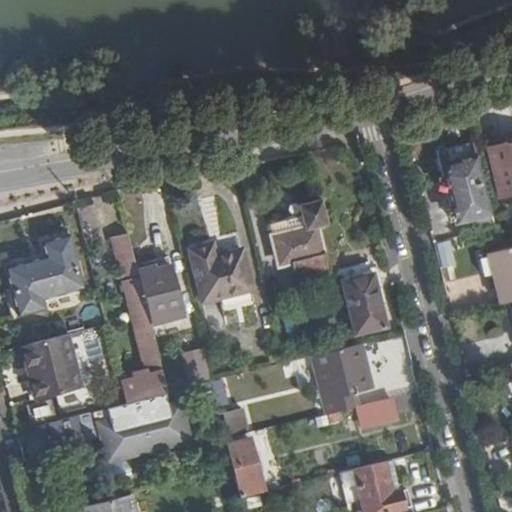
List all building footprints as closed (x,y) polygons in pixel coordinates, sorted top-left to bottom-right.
[(455,222),(492,214),(473,141),(437,149),(455,222)] [(511,191),(511,142),(488,148),(500,195),(511,191)] [(325,223),(320,200),(299,205),(304,228),(271,237),(278,267),(291,264),(295,279),(327,271),(316,225),(325,223)] [(492,214),(473,218),(476,231),(494,226),(492,214)] [(336,269),(325,223),(316,225),(327,271),(336,269)] [(119,380),(124,402),(167,392),(150,324),(137,271),(128,233),(111,237),(144,368),(131,371),(133,377),(119,380)] [(47,258),(9,267),(20,315),(47,309),(45,299),(84,289),(71,235),(44,242),(47,258)] [(213,244),(189,250),(202,302),(252,290),(243,252),(216,258),(213,244)] [(511,246),(487,252),(500,303),(506,301),(511,300),(511,246)] [(155,266),(137,271),(150,324),(182,315),(167,255),(153,259),(155,266)] [(370,262),(337,270),(340,282),(373,274),(370,262)] [(373,274),(340,282),(353,335),(386,327),(373,274)] [(68,334),(30,343),(37,371),(29,373),(36,399),(81,388),(68,334)] [(404,336),(382,337),(384,358),(405,356),(404,336)] [(30,343),(22,345),(29,373),(37,371),(30,343)] [(325,413),(354,406),(351,395),(372,390),(361,344),(311,357),(325,413)] [(187,359),(194,385),(212,381),(205,355),(187,359)] [(212,381),(217,404),(226,402),(220,379),(212,381)] [(124,402),(61,418),(57,419),(51,420),(56,440),(103,428),(110,456),(132,450),(131,444),(146,440),(148,447),(184,438),(172,391),(167,392),(124,402)] [(396,419),(391,397),(357,406),(362,427),(396,419)] [(27,406),(32,426),(51,420),(57,419),(51,400),(27,406)] [(228,437),(249,432),(243,409),(222,413),(228,437)] [(227,443),(233,468),(240,496),(262,491),(249,438),(227,443)] [(132,450),(148,447),(146,440),(131,444),(132,450)] [(399,483),(393,459),(384,460),(390,485),(399,483)] [(390,485),(384,460),(354,469),(338,472),(346,502),(361,499),(364,511),(407,511),(406,508),(402,490),(392,493),(390,485)] [(233,468),(221,471),(227,500),(240,496),(233,468)] [(402,490),(406,508),(412,506),(408,488),(402,490)] [(136,511),(132,493),(80,506),(80,511),(136,511)]
